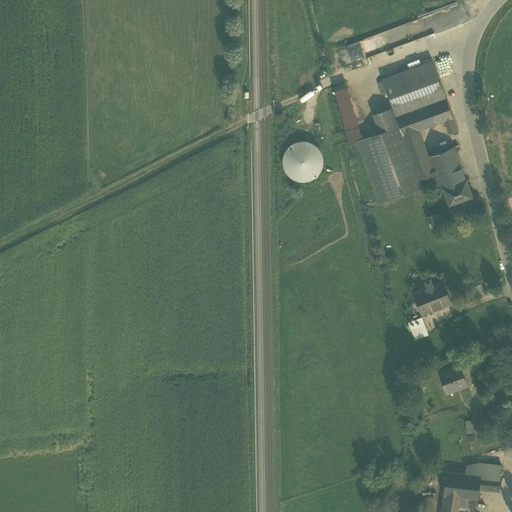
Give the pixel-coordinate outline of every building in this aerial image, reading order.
[(389,42),(406,43),(407,29),(389,28),(389,42)] [(392,106),(396,115),(429,103),(446,97),(432,60),(382,78),(392,106)] [(347,88),(335,91),(350,141),(362,138),(347,88)] [(436,123),(444,120),(453,117),(446,97),(429,103),(436,123)] [(419,129),(436,123),(429,103),(396,115),(403,135),(419,129)] [(425,194),(419,178),(403,135),(396,115),(392,106),(373,113),(378,128),(386,125),(387,129),(356,140),(379,202),(412,190),(415,198),(425,194)] [(458,129),(453,117),(444,120),(446,126),(446,127),(448,133),(458,129)] [(430,174),(434,173),(428,155),(419,129),(403,135),(419,178),(430,174)] [(284,166),(287,173),(293,178),(301,181),(309,180),(316,176),(321,170),(323,163),(322,155),(319,148),(312,143),(305,140),(297,141),(290,145),(285,151),(283,158),(284,166)] [(454,146),(428,155),(434,173),(436,179),(432,180),(436,190),(444,187),(443,187),(466,179),(454,146)] [(444,187),(450,203),(472,195),(466,178),(466,179),(443,187),(444,187)] [(413,291),(422,314),(452,303),(443,280),(433,284),(430,277),(424,280),(427,286),(413,291)] [(409,322),(415,339),(428,334),(422,317),(409,322)] [(458,356),(463,369),(470,366),(465,354),(458,356)] [(459,364),(440,372),(442,379),(447,393),(467,385),(459,364)] [(465,421),(468,432),(475,431),(473,419),(465,421)] [(467,465),(466,473),(480,474),(500,477),(502,465),(478,462),(467,465)] [(430,470),(419,471),(420,483),(431,482),(430,470)] [(447,470),(444,494),(460,496),(476,498),(478,498),(479,489),(480,474),(466,473),(447,470)] [(500,477),(480,474),(479,489),(499,491),(500,477)] [(444,494),(441,511),(457,511),(459,506),(460,496),(444,494)] [(436,511),(435,496),(423,498),(424,511),(436,511)] [(476,498),(460,496),(459,506),(467,507),(467,510),(475,511),(476,498)]
